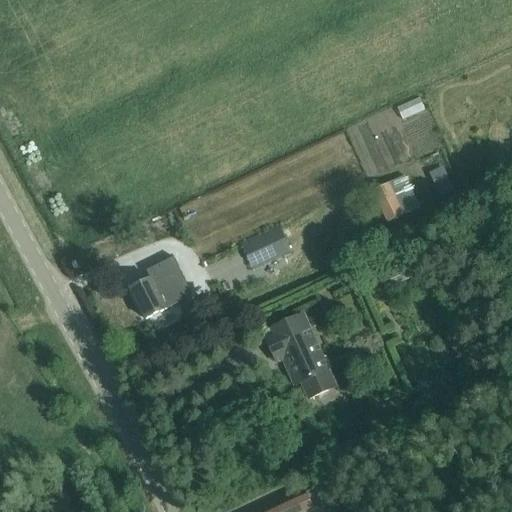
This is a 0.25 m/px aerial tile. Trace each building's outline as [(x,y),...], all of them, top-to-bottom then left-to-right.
[(400,106),(407,118),(430,106),(423,93),(400,106)] [(407,177),(388,186),(373,193),(388,224),(422,209),(407,177)] [(242,245),(254,271),(287,256),(275,230),(242,245)] [(130,290),(146,321),(167,310),(161,299),(173,294),(173,292),(185,286),(174,263),(149,275),(151,280),(130,290)] [(389,275),(393,286),(418,275),(413,264),(389,275)] [(302,384),(309,401),(336,389),(303,316),(270,331),(271,334),(264,337),(276,364),(283,361),(295,387),(302,384)] [(307,496),(272,511),(314,511),(307,496)]
